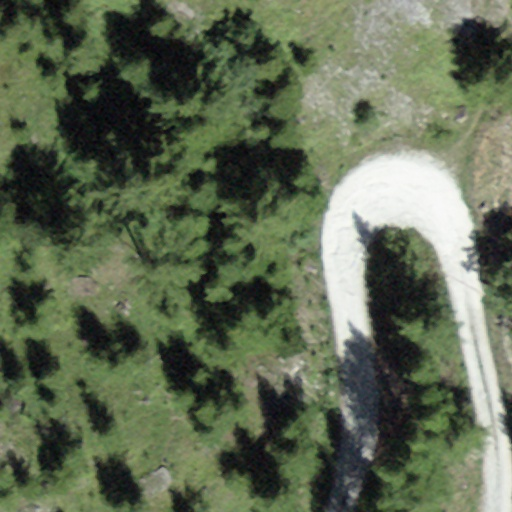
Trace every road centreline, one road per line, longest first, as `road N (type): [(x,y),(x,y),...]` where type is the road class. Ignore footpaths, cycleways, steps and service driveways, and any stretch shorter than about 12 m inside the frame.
road 1 (track): [(423,197),(402,188),(372,191),(346,235),(359,405),(339,511)]
road 2 (track): [(498,511),(491,415),(467,303),(442,221),(423,197)]
